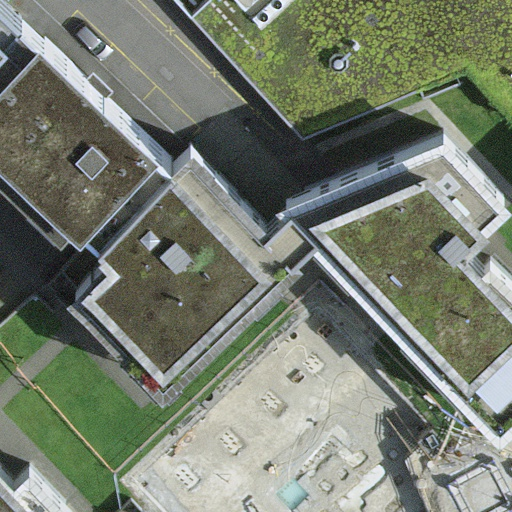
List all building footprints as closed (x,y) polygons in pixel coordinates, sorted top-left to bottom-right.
[(0,0),(0,26),(26,0),(0,0)] [(27,0),(26,0),(0,26),(0,154),(60,214),(76,198),(96,218),(171,142),(27,0)] [(511,0),(188,0),(303,124),(464,50),(511,91),(511,0)] [(511,178),(446,109),(279,180),(286,188),(312,214),(500,414),(511,402),(511,250),(479,215),(511,184),(511,178)] [(171,142),(96,218),(106,228),(70,264),(166,360),(309,217),(312,214),(286,188),(282,192),(270,204),(189,124),(171,142)] [(95,511),(29,440),(13,455),(0,440),(0,511),(95,511)]
